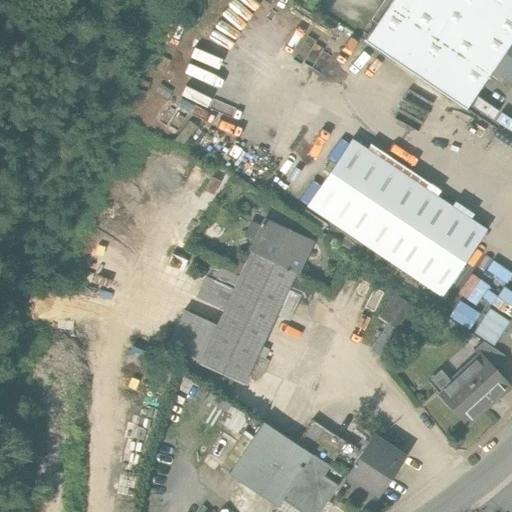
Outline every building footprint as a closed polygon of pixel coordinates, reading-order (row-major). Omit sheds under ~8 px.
[(511,0),(392,0),(367,38),(468,106),(494,68),(511,80),(511,0)] [(441,297),(487,229),(354,139),(308,207),(441,297)] [(315,243),(267,221),(250,260),(298,282),(315,243)] [(298,282),(250,260),(241,279),(230,274),(225,285),(209,277),(200,298),(226,309),(218,327),(187,313),(169,354),(250,390),(281,319),(290,323),(301,298),(292,294),(298,282)] [(449,314),(469,326),(478,310),(458,298),(449,314)] [(486,306),(474,333),(496,343),(509,316),(486,306)] [(437,393),(466,426),(509,389),(481,356),(437,393)] [(178,374),(171,391),(204,405),(211,388),(178,374)] [(316,423),(301,447),(316,457),(332,467),(337,470),(344,460),(353,446),(316,423)] [(282,510),(283,507),(316,457),(301,447),(268,426),(257,443),(248,437),(228,470),(235,475),(232,479),(282,510)] [(383,502),(412,458),(379,436),(366,455),(353,446),(344,460),(356,468),(349,479),(383,502)] [(332,467),(316,457),(283,507),(290,511),(323,511),(339,489),(324,479),(332,467)]
